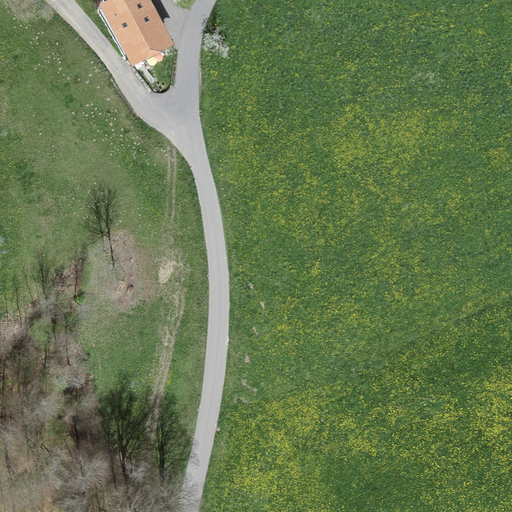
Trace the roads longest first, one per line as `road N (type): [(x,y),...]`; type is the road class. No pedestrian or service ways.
road 1 (unclassified): [(188,511),(211,399),(219,304),(215,237),(187,125)]
road 2 (residential): [(57,0),(138,99),(187,125)]
road 3 (unclassified): [(187,125),(192,36),(206,0)]
